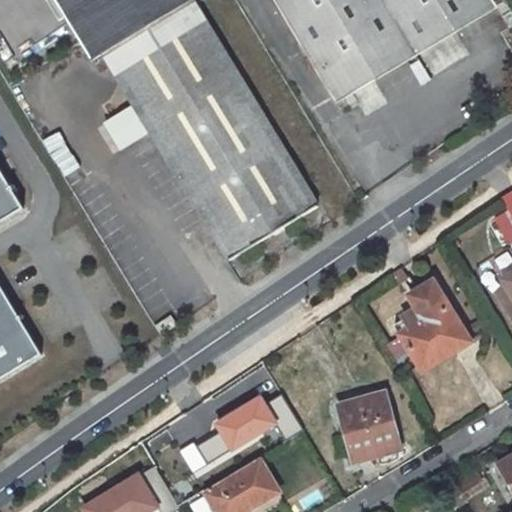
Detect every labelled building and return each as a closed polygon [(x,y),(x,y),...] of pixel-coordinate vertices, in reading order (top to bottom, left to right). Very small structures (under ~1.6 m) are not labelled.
[(54,0),(92,59),(102,53),(228,261),(318,206),(194,0),(54,0)] [(273,0),(331,96),(493,0),(273,0)] [(60,176),(77,168),(58,131),(42,139),(60,176)] [(0,221),(23,208),(0,168),(0,221)] [(511,195),(486,211),(505,244),(511,240),(511,195)] [(511,268),(500,276),(511,296),(511,268)] [(433,277),(408,292),(415,304),(402,311),(409,324),(396,332),(417,366),(445,350),(447,353),(469,339),(433,277)] [(0,285),(0,378),(42,354),(0,285)] [(257,393),(207,421),(225,452),(275,424),(257,393)] [(336,406),(353,464),(376,458),(374,450),(397,443),(385,393),(336,406)] [(197,446),(204,460),(223,450),(215,436),(197,446)] [(376,458),(377,461),(400,454),(397,443),(374,450),(376,458)] [(511,456),(496,466),(511,493),(511,456)] [(245,511),(277,493),(259,464),(207,495),(216,511),(245,511)] [(146,511),(155,507),(137,478),(85,510),(86,511),(146,511)] [(186,503),(191,511),(206,511),(199,496),(186,503)]
